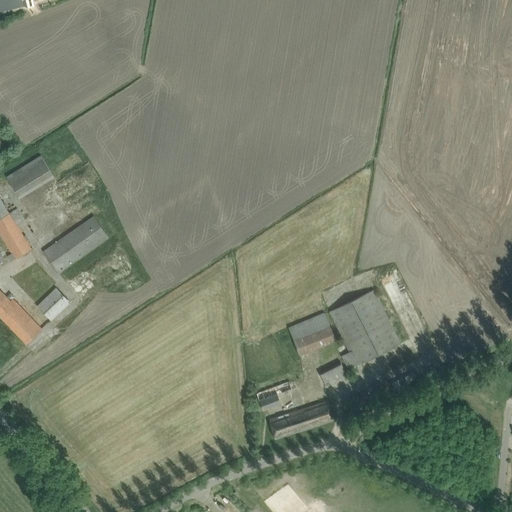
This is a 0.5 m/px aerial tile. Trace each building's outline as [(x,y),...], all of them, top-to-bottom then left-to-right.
[(0,0),(0,11),(32,4),(31,0),(0,0)] [(7,177),(20,197),(54,176),(41,155),(7,177)] [(89,162),(74,172),(80,181),(87,176),(89,179),(96,174),(89,162)] [(0,197),(0,232),(12,253),(8,256),(11,261),(31,249),(19,229),(9,213),(0,197)] [(17,208),(9,213),(19,229),(27,224),(17,208)] [(44,251),(58,272),(108,237),(94,216),(44,251)] [(0,289),(0,315),(27,343),(42,329),(13,299),(11,301),(0,289)] [(38,306),(52,320),(70,303),(57,289),(38,306)] [(343,356),(345,360),(349,369),(401,343),(374,290),(330,312),(350,352),(343,356)] [(300,355),(310,351),(303,334),(329,324),(324,313),(288,328),(300,355)] [(336,340),(329,324),(303,334),(310,351),(336,340)] [(320,373),(323,379),(344,368),(341,363),(320,373)] [(347,374),(344,368),(323,379),(326,385),(347,374)] [(414,372),(392,383),(395,389),(416,377),(414,372)] [(256,393),(262,411),(281,404),(277,394),(291,389),(289,382),(256,393)] [(269,419),(272,429),(275,439),(334,420),(328,400),(269,419)]
